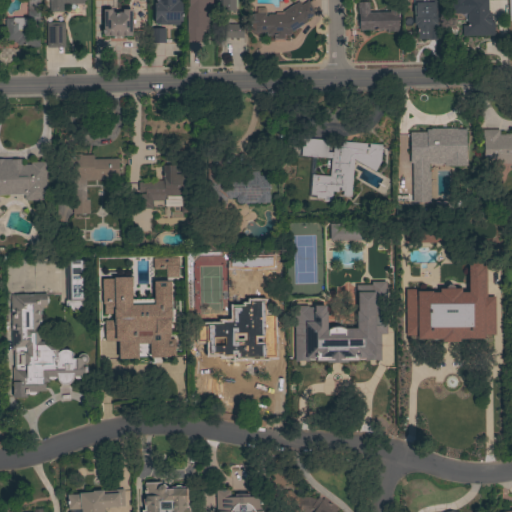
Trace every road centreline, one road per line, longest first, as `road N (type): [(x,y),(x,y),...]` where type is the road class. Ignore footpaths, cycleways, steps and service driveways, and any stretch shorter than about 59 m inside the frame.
road 1 (residential): [(511,467),(460,470),(349,442),(158,425),(0,461)]
road 2 (tertiary): [(511,75),(0,86)]
